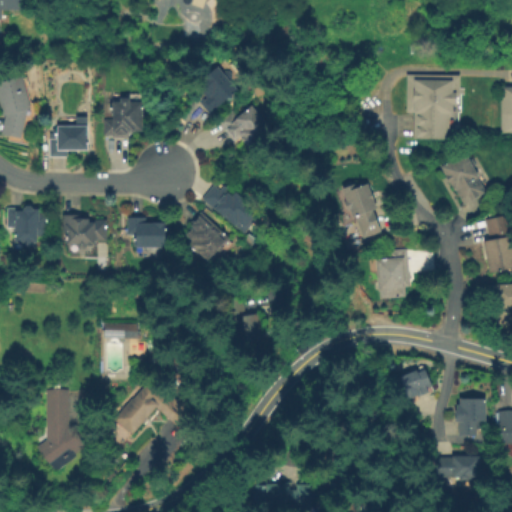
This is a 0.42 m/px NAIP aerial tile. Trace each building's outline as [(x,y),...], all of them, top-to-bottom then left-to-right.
[(0,0),(22,0),(22,10),(4,9),(4,19),(0,19),(0,0)] [(228,100),(208,110),(202,105),(209,96),(205,91),(211,81),(206,75),(217,64),(237,90),(228,100)] [(28,106),(22,136),(19,135),(18,140),(10,138),(11,134),(2,132),(6,113),(3,114),(0,102),(0,80),(23,74),(31,105),(28,106)] [(448,109),(448,135),(414,135),(415,108),(405,108),(406,74),(459,74),(458,109),(448,109)] [(511,132),(501,132),(501,84),(511,84),(511,132)] [(144,100),(144,129),(131,129),(131,135),(114,135),(114,133),(105,133),(105,117),(114,117),(114,100),(121,99),(121,96),(131,96),(131,100),(144,100)] [(252,103),(271,128),(250,146),(241,137),(235,143),(220,122),(233,111),(238,115),(252,103)] [(70,156),(52,156),(51,138),(59,138),(59,125),(89,124),(90,149),(70,149),(70,156)] [(474,202),(464,207),(442,166),(467,149),(491,189),(474,202)] [(230,190),(232,192),(236,189),(263,209),(247,231),(202,199),(214,183),(218,178),(231,188),(230,190)] [(368,180),(379,209),(375,211),(383,228),(364,236),(356,223),(359,220),(357,217),(360,216),(358,215),(353,216),(352,212),(350,213),(345,205),(345,197),(341,188),(354,180),(358,186),(368,180)] [(31,205),(34,207),(40,207),(40,212),(49,212),(49,222),(47,222),(47,234),(38,234),(38,241),(33,241),(34,244),(24,244),(24,241),(16,241),(16,226),(8,226),(8,207),(24,206),(24,207),(27,205),(31,205)] [(227,245),(221,251),(219,248),(209,259),(200,252),(200,253),(190,243),(193,239),(188,233),(195,225),(191,222),(202,210),(232,237),(226,244),(227,245)] [(85,214),(85,221),(105,221),(105,239),(62,239),(62,213),(85,214)] [(511,246),(511,266),(489,272),(482,240),(489,238),(485,218),(509,213),(511,231),(511,237),(510,237),(511,246)] [(168,220),(167,247),(134,247),(134,235),(128,235),(128,216),(137,215),(147,215),(147,220),(168,220)] [(406,285),(407,295),(381,297),(381,290),(379,290),(376,258),(390,257),(390,249),(408,247),(412,285),(406,285)] [(511,321),(495,323),(492,284),(511,282),(511,321)] [(242,294),(247,313),(259,311),(262,339),(237,345),(225,299),(242,294)] [(139,322),(139,337),(106,336),(106,322),(139,322)] [(398,375),(423,364),(432,386),(407,397),(398,375)] [(147,380),(171,400),(172,398),(182,396),(186,400),(189,406),(190,413),(179,426),(156,406),(132,433),(113,417),(131,396),(133,397),(147,380)] [(79,453),(58,470),(39,445),(49,438),(48,387),(71,387),(71,424),(87,444),(77,451),(79,453)] [(477,433),(458,433),(458,398),(487,398),(487,426),(477,426),(477,433)] [(511,443),(499,443),(499,424),(492,424),(493,410),(511,410),(511,443)] [(435,476),(435,456),(482,457),(482,476),(435,476)] [(287,490),(298,490),(298,484),(312,484),(312,510),(298,510),(298,504),(267,504),(267,483),(286,483),(287,490)]
